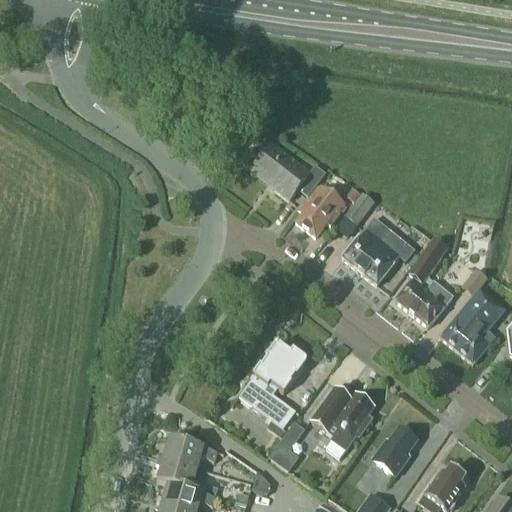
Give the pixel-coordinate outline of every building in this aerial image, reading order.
[(297,193),(307,201),(315,189),(324,178),(314,169),(308,177),(270,148),(251,172),(276,191),(273,194),(287,205),(297,193)] [(344,211),(315,189),(307,201),(307,202),(297,215),(301,218),(294,226),(314,241),(325,227),(329,230),(344,211)] [(361,196),(352,189),(343,200),(353,208),(361,196)] [(344,220),(356,230),(374,207),(361,197),(344,220)] [(375,290),(399,261),(383,248),(387,243),(383,240),(388,234),(373,222),(341,263),(375,290)] [(426,281),(445,254),(432,244),(408,279),(412,282),(394,306),(427,332),(451,301),(426,281)] [(486,283),(475,273),(460,291),(472,300),(486,283)] [(485,336),(502,315),(478,295),(439,342),(472,369),(493,342),(485,336)] [(264,426),(268,429),(266,432),(280,442),(284,436),(281,433),(294,416),(272,399),(276,393),(283,397),(290,387),(289,387),(294,380),(295,381),(305,367),(305,364),(291,355),(289,358),(278,350),(273,350),(264,363),(265,364),(260,371),(259,370),(255,375),(255,376),(237,401),(267,423),(264,426)] [(310,425),(327,437),(332,440),(329,444),(344,455),(354,441),(358,440),(371,423),(367,420),(373,412),(354,398),(350,404),(334,392),(310,425)] [(268,462),(287,475),(313,440),(294,426),(268,462)] [(400,434),(399,435),(397,433),(388,446),(385,445),(372,464),(394,480),(407,461),(405,460),(415,446),(409,441),(410,440),(408,437),(404,434),(400,434)] [(159,455),(157,461),(197,473),(201,461),(214,465),(217,455),(168,441),(164,456),(159,455)] [(193,483),(197,473),(157,461),(155,467),(160,469),(156,484),(166,487),(200,496),(200,497),(203,497),(213,500),(203,496),(206,488),(193,483)] [(460,488),(464,481),(461,480),(461,477),(461,476),(454,471),(453,472),(451,473),(449,471),(445,478),(440,475),(417,509),(421,511),(439,511),(440,511),(439,511),(450,511),(453,510),(452,507),(463,490),(460,488)] [(270,489),(256,475),(251,494),(256,495),(267,498),(270,489)] [(211,509),(213,500),(203,497),(200,497),(200,496),(166,487),(162,501),(157,499),(155,506),(176,511),(195,511),(197,506),(211,509)] [(248,498),(240,496),(237,508),(245,510),(248,498)] [(389,511),(390,511),(369,497),(358,511),(389,511)] [(511,511),(496,501),(488,511),(511,511)]
